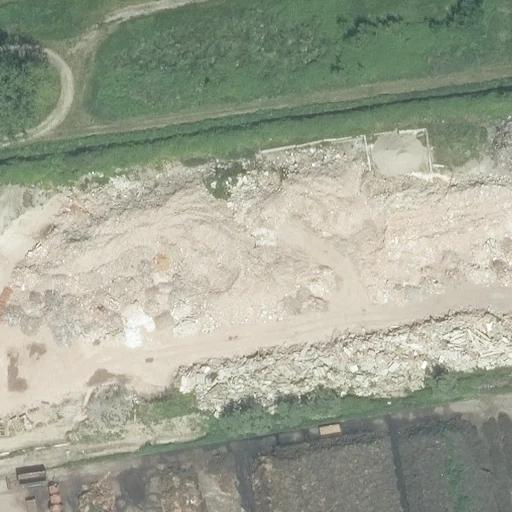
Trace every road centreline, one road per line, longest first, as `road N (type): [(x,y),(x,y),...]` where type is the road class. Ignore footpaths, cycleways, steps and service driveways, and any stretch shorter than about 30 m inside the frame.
road 1 (track): [(0,398),(399,293),(428,306),(462,354),(511,360)]
road 2 (track): [(49,135),(511,70)]
road 3 (track): [(0,142),(49,135),(95,31),(183,0)]
